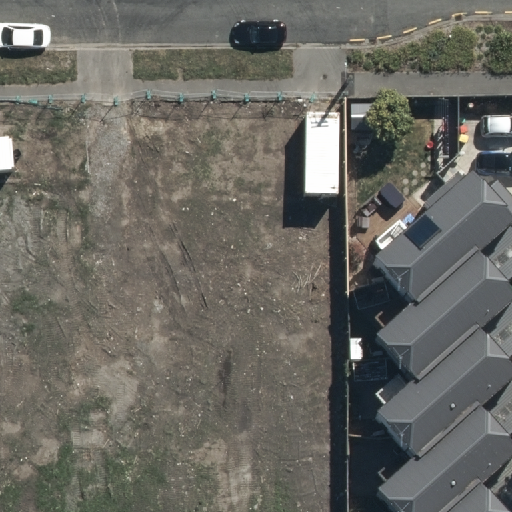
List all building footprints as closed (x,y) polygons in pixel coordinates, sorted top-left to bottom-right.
[(379,511),(509,511),(511,509),(511,444),(505,437),(511,430),(511,366),(504,358),(511,350),(511,289),(502,280),(511,270),(511,211),(475,171),(373,265),(409,305),(372,339),(410,380),(368,419),(404,458),(364,495),(379,511)] [(306,204),(175,203),(174,395),(246,395),(246,319),(306,319),(306,204)] [(0,413),(90,412),(87,204),(0,204),(0,413)] [(340,511),(339,433),(249,434),(249,511),(340,511)] [(130,511),(129,442),(57,443),(58,511),(130,511)]
